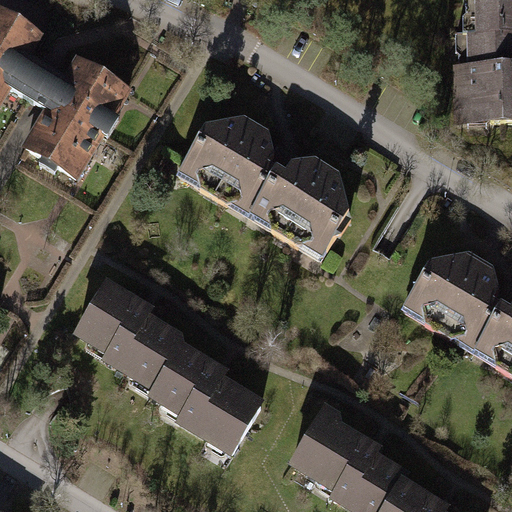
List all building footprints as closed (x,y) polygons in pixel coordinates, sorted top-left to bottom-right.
[(511,0),(461,0),(463,75),(511,74),(511,0)] [(0,109),(8,96),(24,70),(37,47),(0,25),(0,109)] [(26,157),(77,188),(130,100),(79,69),(64,94),(48,120),(26,157)] [(64,94),(24,70),(8,96),(48,120),(64,94)] [(454,75),(455,132),(511,131),(511,74),(463,75),(454,75)] [(203,135),(175,183),(317,265),(345,217),(339,181),(312,165),(288,172),(274,164),(267,139),(240,123),(203,135)] [(428,272),(400,321),(511,385),(511,309),(499,302),(493,277),(465,261),(428,272)] [(153,316),(106,289),(75,342),(108,362),(104,369),(154,398),(180,353),(179,343),(148,325),(153,316)] [(225,379),(180,353),(154,398),(150,404),(182,423),(177,430),(231,462),(262,411),(221,386),(225,379)] [(343,511),(390,511),(404,489),(408,482),(376,462),(380,456),(340,432),(339,423),(326,415),(291,473),(338,501),(335,506),(343,511)] [(444,511),(404,489),(390,511),(444,511)]
